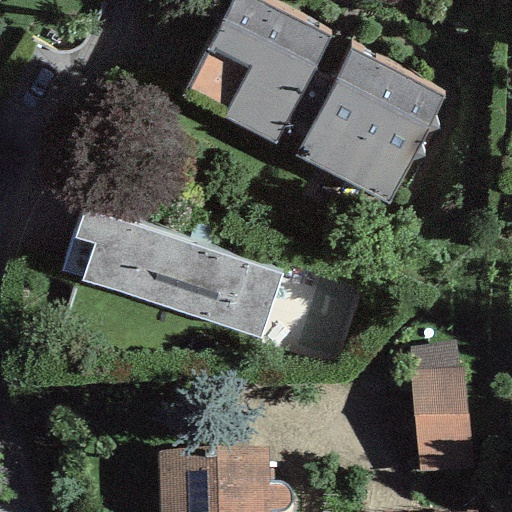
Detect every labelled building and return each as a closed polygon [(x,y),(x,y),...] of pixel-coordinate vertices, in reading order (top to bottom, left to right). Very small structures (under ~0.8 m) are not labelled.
[(329,27),(275,0),(224,0),(181,85),(276,132),(329,27)] [(444,87),(349,37),(293,142),(388,192),(444,87)] [(281,265),(81,198),(59,262),(260,329),(281,265)] [(455,344),(410,351),(412,375),(409,375),(422,476),(472,471),(463,371),(459,371),(455,344)] [(267,453),(157,457),(158,511),(287,511),(291,503),(287,493),(278,489),(268,490),(267,453)]
